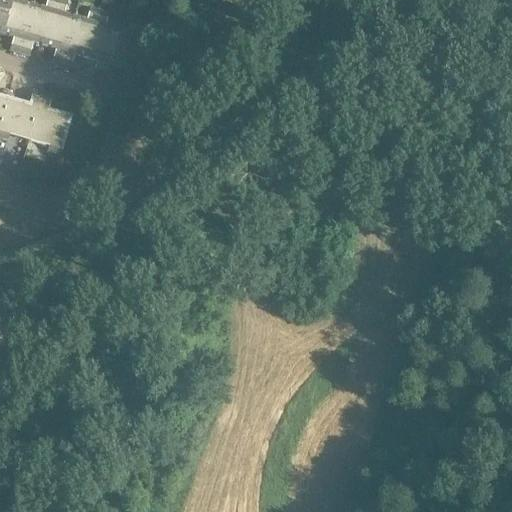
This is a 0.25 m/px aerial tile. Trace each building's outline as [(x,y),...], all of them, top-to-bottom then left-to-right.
[(0,0),(0,34),(1,35),(11,0),(0,0)] [(22,0),(11,0),(1,35),(13,38),(9,51),(19,54),(33,7),(21,4),(22,0)] [(46,0),(44,10),(33,7),(19,54),(29,57),(33,44),(44,47),(57,0),(55,0),(46,0)] [(67,3),(57,0),(44,47),(55,51),(52,63),(61,66),(74,19),(63,16),(67,3)] [(86,22),(74,19),(61,66),(71,69),(74,56),(85,59),(99,12),(89,9),(86,22)] [(109,15),(99,12),(85,59),(96,63),(93,75),(102,78),(116,31),(105,28),(109,15)] [(127,34),(116,31),(102,78),(112,81),(116,68),(127,71),(141,24),(131,21),(127,34)] [(29,105),(6,98),(0,119),(0,138),(7,141),(9,136),(28,142),(42,95),(32,92),(29,105)] [(52,97),(42,95),(28,142),(48,147),(47,153),(60,156),(71,117),(48,110),(52,97)]
